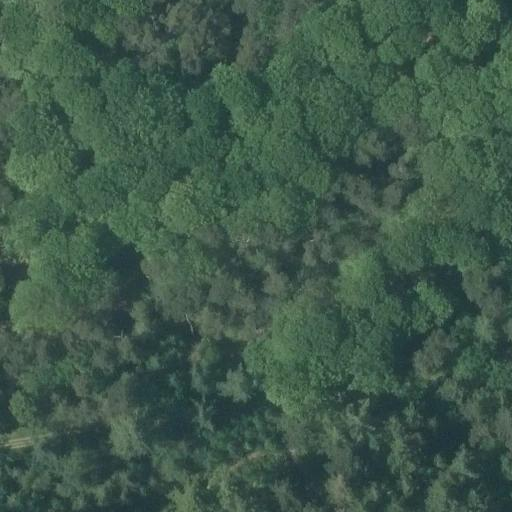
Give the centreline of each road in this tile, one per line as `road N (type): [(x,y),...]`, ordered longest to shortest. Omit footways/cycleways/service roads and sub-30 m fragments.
road 1 (track): [(0,442),(207,397),(285,406),(511,376)]
road 2 (unknown): [(336,511),(293,461),(284,413),(261,402),(205,340),(162,324),(0,336)]
